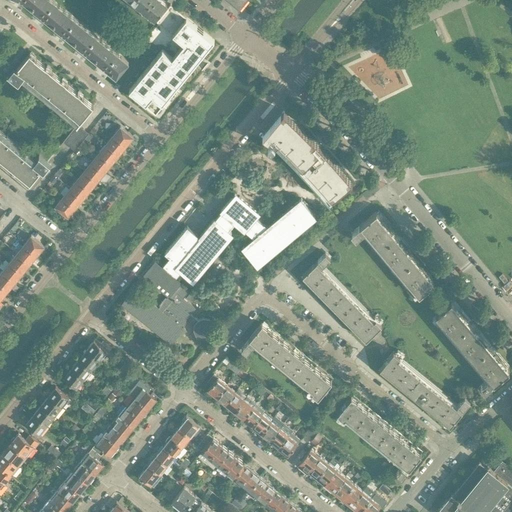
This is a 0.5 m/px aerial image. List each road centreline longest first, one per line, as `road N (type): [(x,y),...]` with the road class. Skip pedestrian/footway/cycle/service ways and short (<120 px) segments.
road 1 (residential): [(511,321),(289,71)]
road 2 (residential): [(91,312),(289,71)]
road 3 (residential): [(448,448),(263,298)]
road 4 (residential): [(160,135),(0,10)]
road 5 (residential): [(331,511),(183,388)]
road 6 (residential): [(0,423),(91,312)]
road 7 (residential): [(160,135),(71,244)]
road 8 (residential): [(245,38),(160,135)]
road 9 (residential): [(183,388),(263,298)]
